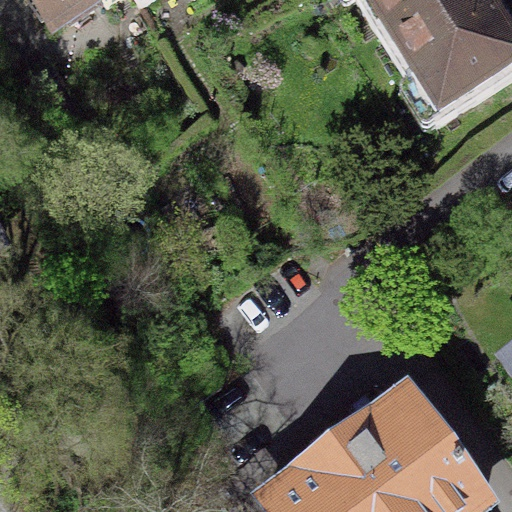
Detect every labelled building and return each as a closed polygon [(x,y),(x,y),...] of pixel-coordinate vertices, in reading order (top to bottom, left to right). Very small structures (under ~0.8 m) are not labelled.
[(143,10),(135,0),(37,0),(56,27),(66,19),(71,26),(93,11),(89,4),(95,0),(100,0),(107,10),(122,0),(133,0),(141,11),(143,10)] [(135,0),(143,10),(158,0),(193,0),(194,0),(135,0)] [(358,0),(355,2),(410,88),(416,84),(442,126),(511,81),(511,33),(491,0),(358,0)] [(52,134),(82,115),(48,65),(33,75),(19,84),(52,134)] [(480,511),(481,511),(482,511),(458,477),(462,474),(438,440),(433,444),(405,405),(336,456),(267,506),(271,511),(480,511)]
